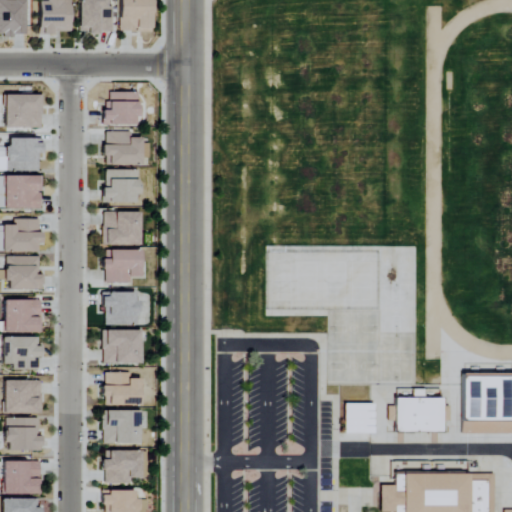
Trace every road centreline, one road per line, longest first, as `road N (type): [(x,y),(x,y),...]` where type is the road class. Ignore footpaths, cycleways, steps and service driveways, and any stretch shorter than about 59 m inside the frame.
road 1 (tertiary): [(181,511),(182,0)]
road 2 (residential): [(71,65),(71,511)]
road 3 (residential): [(0,65),(182,65)]
